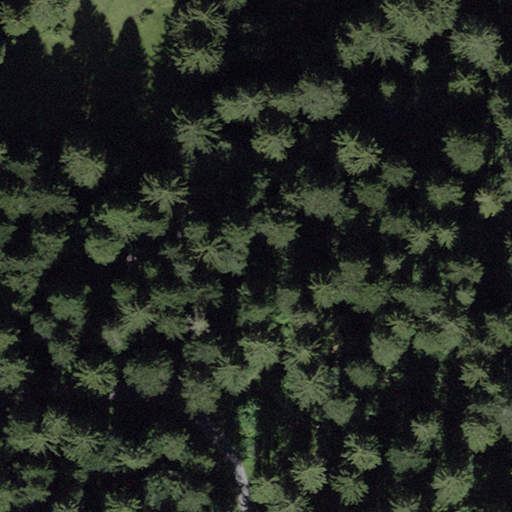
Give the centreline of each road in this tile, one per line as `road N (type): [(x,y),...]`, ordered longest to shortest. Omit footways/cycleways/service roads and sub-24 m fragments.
road 1 (track): [(511,62),(356,156),(169,241),(0,292)]
road 2 (track): [(0,390),(130,393),(183,405),(228,451),(241,511)]
